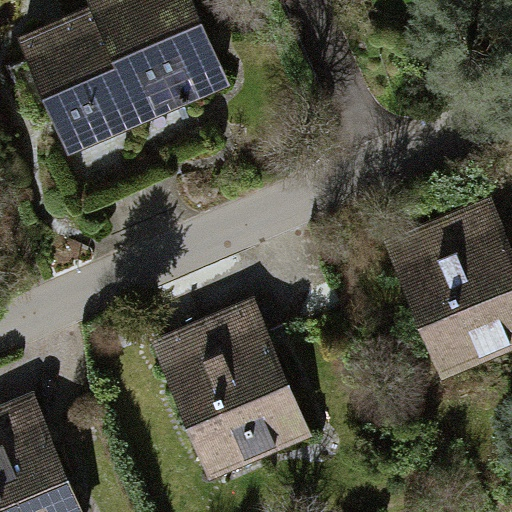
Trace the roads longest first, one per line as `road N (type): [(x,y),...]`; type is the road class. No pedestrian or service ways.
road 1 (residential): [(511,108),(383,151),(0,323)]
road 2 (track): [(383,151),(326,0)]
